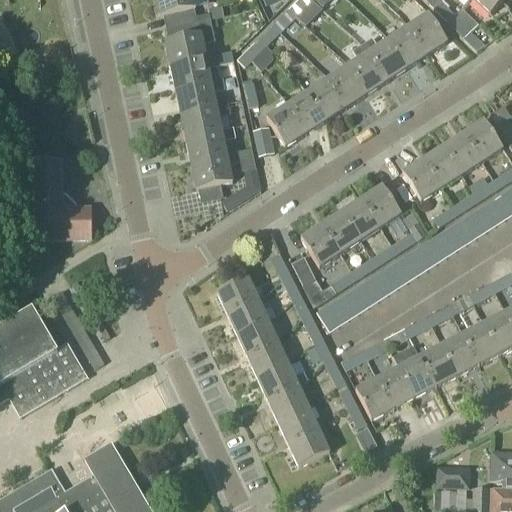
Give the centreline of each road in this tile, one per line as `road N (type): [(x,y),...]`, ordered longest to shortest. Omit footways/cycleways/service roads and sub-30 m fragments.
road 1 (residential): [(155,285),(511,60)]
road 2 (residential): [(155,285),(90,0)]
road 3 (residential): [(239,511),(153,314),(155,285)]
road 4 (residential): [(323,511),(511,411)]
